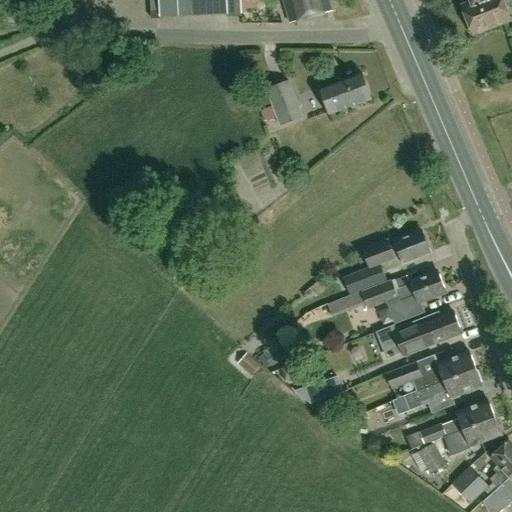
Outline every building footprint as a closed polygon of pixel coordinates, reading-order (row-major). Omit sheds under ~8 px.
[(158,0),(159,15),(241,13),(241,0),(158,0)] [(251,0),(252,11),(266,10),(265,0),(251,0)] [(284,0),(290,23),(332,11),(328,0),(284,0)] [(511,0),(469,0),(470,2),(462,5),(473,34),(510,20),(504,4),(511,0)] [(330,114),(371,99),(361,73),(320,88),(330,114)] [(280,127),(304,117),(289,79),(265,88),(272,106),(260,111),(265,122),(276,118),(280,127)] [(345,283),(349,293),(386,279),(380,264),(400,257),(402,264),(416,258),(415,256),(430,250),(423,231),(394,242),(394,243),(391,245),(388,239),(362,249),(369,267),(342,277),(345,283)] [(395,279),(361,291),(327,304),(332,317),(358,307),(366,304),(367,308),(386,301),(395,324),(425,312),(421,303),(431,299),(431,297),(446,291),(438,272),(409,282),(410,284),(399,289),(395,279)] [(461,332),(454,313),(439,319),(437,314),(393,331),(404,357),(447,340),(447,338),(461,332)] [(245,353),(237,364),(251,376),(260,366),(245,353)] [(416,393),(476,369),(469,353),(437,365),(433,356),(415,364),(420,376),(411,380),(413,383),(416,393)] [(392,388),(420,376),(415,364),(387,376),(392,388)] [(482,386),(476,369),(416,393),(404,398),(409,412),(430,404),(430,406),(482,386)] [(341,392),(340,388),(336,377),(294,392),(305,400),(310,399),(311,404),(313,405),(360,386),(341,392)] [(353,404),(352,400),(348,391),(313,405),(329,413),(353,404)] [(449,436),(495,418),(489,401),(456,413),(459,419),(444,425),(443,423),(419,432),(424,444),(417,448),(418,449),(434,443),(447,437),(449,436)] [(351,432),(364,426),(358,415),(346,421),(351,432)] [(501,434),(495,418),(449,436),(447,437),(451,445),(466,440),(469,446),(501,434)] [(497,488),(511,475),(511,444),(509,441),(492,457),(500,466),(495,470),(497,472),(489,479),(497,488)] [(441,456),(434,443),(418,449),(418,451),(418,452),(430,474),(447,465),(441,456)] [(487,463),(482,457),(475,463),(480,469),(487,463)] [(483,490),(488,486),(471,467),(466,472),(453,484),(469,502),(483,490)] [(511,475),(497,488),(498,489),(497,490),(509,504),(511,502),(511,475)]
